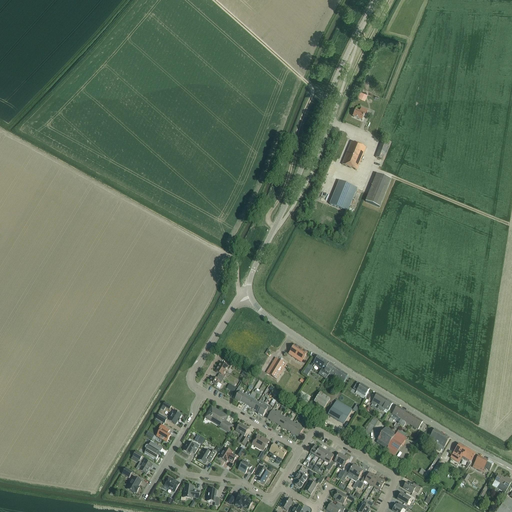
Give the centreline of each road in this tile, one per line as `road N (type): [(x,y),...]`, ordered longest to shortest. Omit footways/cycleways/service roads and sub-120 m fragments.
road 1 (tertiary): [(511,468),(350,372),(250,296)]
road 2 (track): [(242,299),(231,257),(0,129)]
road 3 (track): [(275,227),(267,217),(284,188),(312,87),(214,0)]
road 4 (unclassified): [(275,227),(315,166),(356,37)]
road 5 (tertiary): [(275,227),(356,37)]
road 6 (residential): [(381,511),(395,475),(322,432),(310,434),(300,450)]
road 7 (residential): [(165,462),(270,498),(279,486)]
road 8 (residential): [(202,392),(193,373),(235,302),(250,296)]
